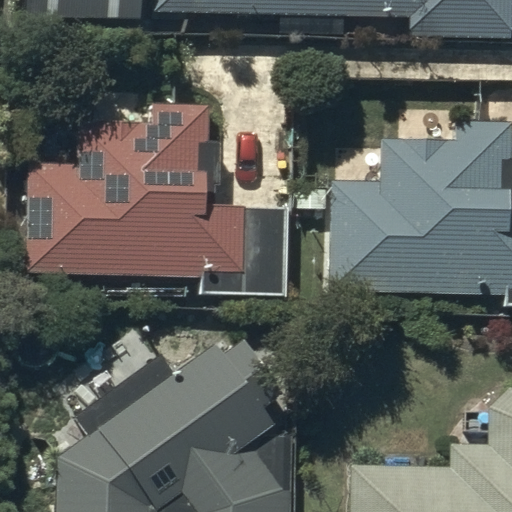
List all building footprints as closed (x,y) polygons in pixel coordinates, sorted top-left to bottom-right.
[(147,0),(147,6),(401,6),(401,25),(505,25),(504,0),(147,0)] [(67,155),(20,155),(18,263),(194,266),(194,284),(279,286),(280,199),(237,198),(237,195),(210,195),(211,191),(195,191),(195,155),(191,155),(191,135),(202,135),(203,93),(146,93),(145,111),(68,110),(67,155)] [(373,173),(324,173),(321,283),(497,285),(497,297),(511,296),(511,205),(499,206),(499,172),(494,172),(494,151),(506,151),(506,113),(446,113),(446,128),(373,128),(373,173)] [(48,445),(47,511),(287,511),(289,429),(246,429),(264,417),(253,399),(275,385),(235,326),(213,341),(208,332),(167,360),(157,345),(66,405),(79,424),(48,445)] [(441,457),(342,456),(340,511),(511,511),(511,377),(500,378),(480,401),(480,436),(441,436),(441,457)]
